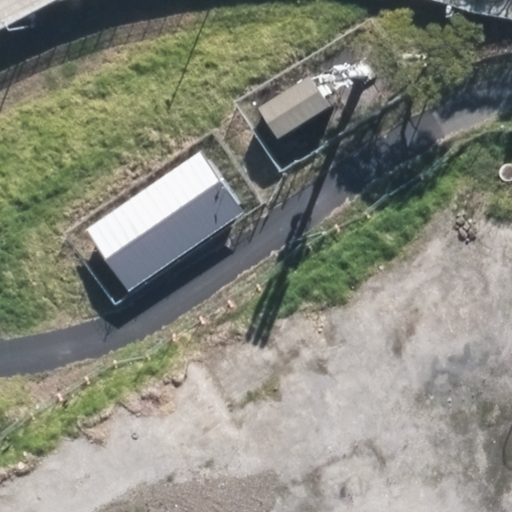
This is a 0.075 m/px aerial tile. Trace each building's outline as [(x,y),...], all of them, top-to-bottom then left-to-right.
[(277,142),(332,108),(313,78),(258,111),(277,142)] [(129,294),(245,216),(202,153),(86,231),(129,294)] [(130,364),(164,418),(173,412),(182,426),(256,378),(249,368),(279,349),(241,292),(130,364)] [(149,415),(117,363),(60,398),(72,418),(32,442),(53,475),(149,415)] [(0,503),(39,479),(11,434),(0,440),(0,503)] [(459,511),(461,479),(236,471),(236,511),(459,511)]
